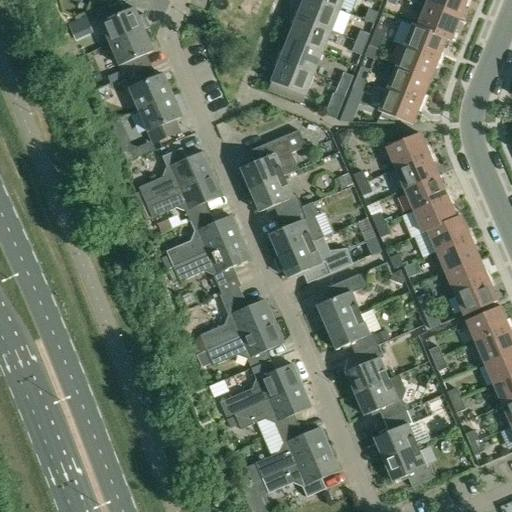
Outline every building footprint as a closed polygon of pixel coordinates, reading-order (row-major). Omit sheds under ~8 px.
[(311,0),(304,0),(297,19),(331,32),(339,11),(311,0)] [(311,0),(339,11),(343,0),(311,0)] [(428,0),(426,7),(460,20),(467,0),(428,0)] [(96,11),(101,23),(100,23),(110,45),(144,30),(134,8),(124,13),(119,1),(96,11)] [(413,26),(412,26),(451,41),(460,20),(426,7),(417,27),(413,26)] [(364,21),(373,25),(378,13),(368,10),(364,21)] [(297,19),(288,40),(322,53),(331,32),(297,19)] [(387,29),(377,24),(373,35),(383,39),(387,29)] [(412,26),(404,48),(438,61),(446,40),(451,42),(451,41),(412,26)] [(153,52),(144,30),(110,45),(119,67),(120,67),(125,78),(147,68),(143,57),(153,52)] [(365,46),(369,35),(360,31),(355,42),(365,46)] [(379,50),(383,39),(373,35),(369,46),(379,50)] [(288,40),(280,61),(314,74),(322,53),(288,40)] [(361,56),(365,46),(355,42),(351,52),(361,56)] [(404,48),(396,69),(430,82),(438,61),(404,48)] [(267,92),(302,105),(314,74),(280,61),(267,92)] [(361,67),(357,78),(366,81),(370,71),(361,67)] [(129,89),(138,111),(172,96),(163,74),(152,79),(147,68),(125,78),(129,89)] [(396,69),(387,90),(421,104),(430,82),(396,69)] [(343,73),(339,84),(349,88),(353,77),(343,73)] [(357,78),(352,89),(362,92),(366,81),(357,78)] [(335,95),(344,99),(349,88),(339,84),(335,95)] [(378,112),(413,126),(421,104),(387,90),(378,112)] [(176,135),(171,123),(182,118),(172,96),(138,111),(148,133),(153,145),(176,135)] [(344,109),(340,122),(352,123),(356,112),(344,109)] [(250,151),(255,163),(241,169),(250,191),(284,176),(283,176),(298,170),(291,154),(307,148),(299,130),(250,151)] [(339,135),(342,144),(347,142),(351,138),(349,131),(339,135)] [(386,149),(395,171),(430,156),(420,134),(386,149)] [(120,150),(125,163),(141,157),(138,149),(130,146),(120,150)] [(166,168),(163,178),(139,188),(145,204),(213,174),(204,153),(180,163),(175,152),(162,158),(166,168)] [(395,171),(404,192),(439,177),(430,156),(395,171)] [(362,172),(353,176),(357,187),(367,183),(362,172)] [(152,219),(176,208),(185,212),(190,222),(202,217),(198,206),(223,196),(213,174),(145,204),(152,219)] [(337,180),(342,191),(353,186),(348,175),(337,180)] [(259,213),(274,206),(279,218),(302,208),(296,195),(292,197),(284,176),(250,191),(259,213)] [(404,192),(414,213),(448,198),(439,177),(404,192)] [(371,193),(367,183),(357,187),(362,198),(371,193)] [(419,225),(422,234),(457,219),(448,198),(414,213),(419,225)] [(139,206),(145,222),(152,219),(145,204),(139,206)] [(283,229),(269,235),(279,257),(322,238),(313,218),(317,216),(312,204),(302,209),(302,208),(279,218),(283,229)] [(374,225),(375,229),(386,225),(381,214),(371,218),(374,225)] [(190,222),(194,232),(191,242),(167,252),(168,256),(161,259),(166,270),(240,238),(232,218),(207,227),(202,217),(190,222)] [(428,233),(437,253),(470,239),(463,223),(459,225),(457,219),(422,234),(423,235),(428,233)] [(157,225),(161,233),(172,229),(168,220),(157,225)] [(375,229),(380,239),(390,235),(386,225),(375,229)] [(214,276),(218,287),(237,278),(233,267),(250,260),(240,238),(166,270),(171,282),(178,279),(180,282),(204,272),(214,276)] [(288,279),(302,273),(307,284),(351,265),(345,250),(328,252),(322,238),(279,257),(288,279)] [(437,253),(446,274),(479,260),(470,239),(437,253)] [(368,245),(373,257),(382,253),(377,241),(368,245)] [(399,255),(389,259),(394,270),(403,266),(399,255)] [(446,274),(455,295),(488,280),(479,260),(446,274)] [(403,268),(408,279),(418,275),(413,264),(403,268)] [(241,275),(250,293),(266,285),(257,268),(241,275)] [(390,282),(402,286),(404,280),(401,271),(392,275),(390,282)] [(327,289),(331,300),(317,306),(327,328),(360,314),(351,294),(365,289),(359,275),(327,289)] [(464,317),(497,302),(488,280),(455,295),(464,317)] [(416,298),(421,309),(431,305),(426,295),(416,298)] [(443,296),(431,301),(436,314),(449,308),(443,296)] [(200,336),(200,337),(207,351),(274,322),(264,300),(247,308),(243,297),(223,306),(228,317),(225,325),(200,336)] [(421,309),(430,330),(442,325),(436,314),(435,315),(431,305),(421,309)] [(499,307),(466,321),(476,344),(509,329),(499,307)] [(336,350),(350,344),(355,355),(378,346),(378,345),(374,336),(373,333),(381,330),(372,311),(360,316),(360,314),(327,328),(336,350)] [(271,362),(266,352),(284,344),(274,322),(207,351),(213,364),(214,367),(237,356),(247,360),(251,370),(271,362)] [(476,344),(485,365),(511,352),(511,337),(509,329),(476,344)] [(387,330),(374,336),(378,345),(391,340),(387,330)] [(429,351),(434,362),(443,358),(438,348),(439,347),(434,336),(425,340),(430,351),(429,351)] [(194,340),(191,341),(197,356),(207,351),(200,337),(195,339),(194,340)] [(387,379),(379,360),(384,359),(378,346),(355,355),(359,366),(346,372),(355,395),(399,376),(398,374),(387,379)] [(197,356),(196,356),(202,369),(204,368),(205,367),(213,364),(207,351),(197,356)] [(511,352),(485,365),(494,386),(511,377),(511,352)] [(434,362),(438,373),(447,369),(443,358),(434,362)] [(228,400),(228,402),(219,406),(225,419),(234,415),(302,386),(292,365),(276,372),(271,362),(251,370),(256,381),(255,381),(252,389),(228,400)] [(364,416),(378,411),(383,422),(407,412),(401,398),(405,390),(399,376),(355,395),(364,416)] [(511,377),(494,386),(503,407),(511,402),(511,377)] [(209,388),(213,399),(229,392),(224,381),(209,388)] [(265,420),(274,423),(279,434),(298,426),(294,416),(311,408),(302,386),(234,415),(241,430),(265,420)] [(447,393),(452,404),(461,400),(456,389),(447,393)] [(452,404),(456,414),(465,411),(461,400),(452,404)] [(511,402),(503,407),(511,428),(511,427),(511,402)] [(374,438),(384,461),(417,447),(408,426),(413,425),(407,412),(383,422),(388,433),(374,438)] [(279,434),(284,446),(282,447),(280,453),(255,464),(262,480),(329,450),(319,429),(303,437),(298,426),(279,434)] [(474,431),(465,435),(470,446),(479,442),(474,431)] [(484,453),(479,442),(470,446),(474,456),(484,453)] [(430,465),(425,467),(417,447),(384,461),(393,483),(407,477),(412,488),(436,478),(430,465)] [(326,490),(322,480),(339,472),(329,450),(262,480),(249,485),(257,500),(292,484),(302,488),(307,499),(326,490)]
